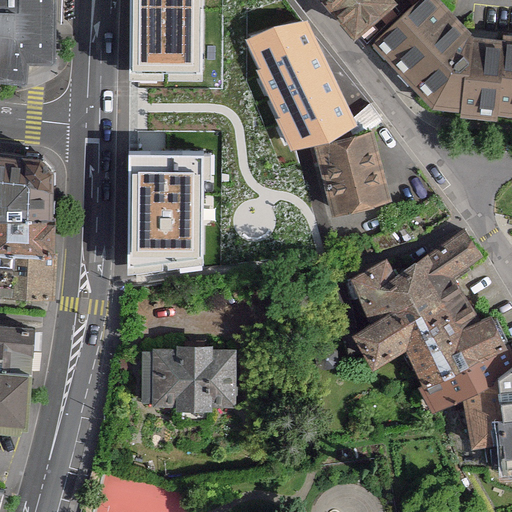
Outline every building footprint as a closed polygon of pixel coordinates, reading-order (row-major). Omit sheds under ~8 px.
[(0,0),(0,76),(35,80),(55,65),(57,3),(57,0),(0,0)] [(132,0),(131,83),(203,82),(204,0),(132,0)] [(332,0),(362,34),(400,0),(332,0)] [(440,0),(428,0),(378,43),(419,95),(438,111),(460,113),(480,36),(440,0)] [(304,21),(248,43),(294,151),(357,127),(304,21)] [(511,40),(480,36),(460,113),(499,118),(511,40)] [(511,39),(511,40),(499,118),(511,119),(511,39)] [(374,130),(315,149),(336,215),(394,196),(374,130)] [(43,157),(0,152),(0,215),(52,217),(55,167),(43,157)] [(203,154),(129,154),(128,277),(203,264),(203,154)] [(0,215),(0,244),(53,247),(52,217),(0,215)] [(389,263),(366,276),(357,280),(372,317),(359,335),(378,367),(405,351),(433,416),(465,394),(471,446),(500,445),(500,467),(511,465),(511,365),(501,373),(496,352),(510,340),(497,309),(477,315),(453,276),(482,258),(464,230),(397,277),(389,263)] [(0,244),(0,288),(51,291),(53,247),(0,244)] [(0,316),(0,368),(34,372),(39,319),(0,316)] [(235,346),(148,344),(146,407),(234,410),(235,346)] [(0,425),(28,428),(34,372),(0,368),(0,425)]
